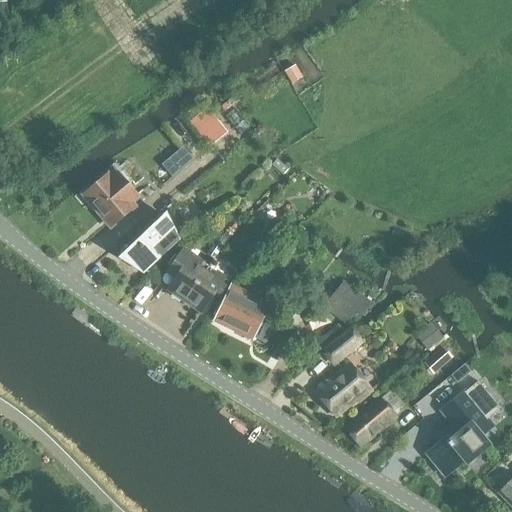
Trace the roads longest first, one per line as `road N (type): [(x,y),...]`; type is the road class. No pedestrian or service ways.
road 1 (unclassified): [(418,511),(0,230)]
road 2 (unclassified): [(116,511),(0,410)]
